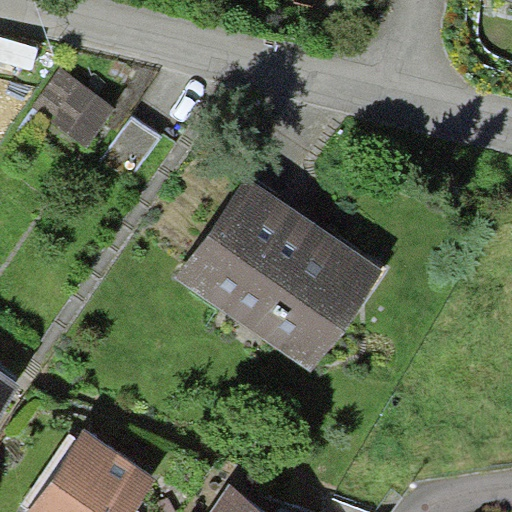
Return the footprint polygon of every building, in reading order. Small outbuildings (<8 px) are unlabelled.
[(61,65),(24,125),(83,161),(120,101),(61,65)] [(130,112),(99,161),(130,181),(161,132),(130,112)] [(250,170),(180,274),(323,372),(394,268),(250,170)] [(0,424),(30,383),(0,361),(0,424)] [(119,511),(156,460),(84,410),(18,506),(26,511),(119,511)] [(286,511),(240,478),(215,511),(286,511)]
